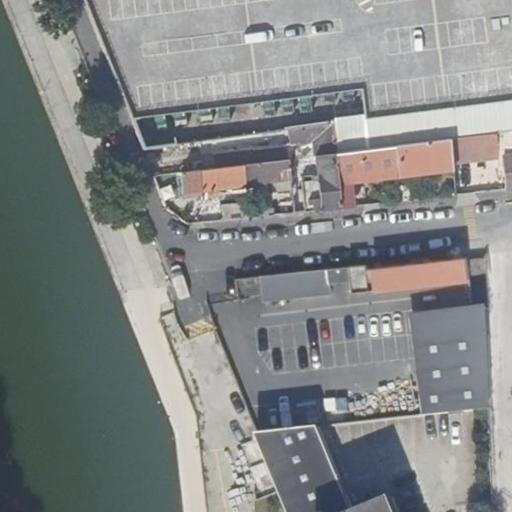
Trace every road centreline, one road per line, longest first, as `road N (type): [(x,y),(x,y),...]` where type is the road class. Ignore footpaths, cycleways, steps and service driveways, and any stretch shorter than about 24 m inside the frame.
road 1 (unclassified): [(511,215),(173,254)]
road 2 (residential): [(65,0),(173,254)]
